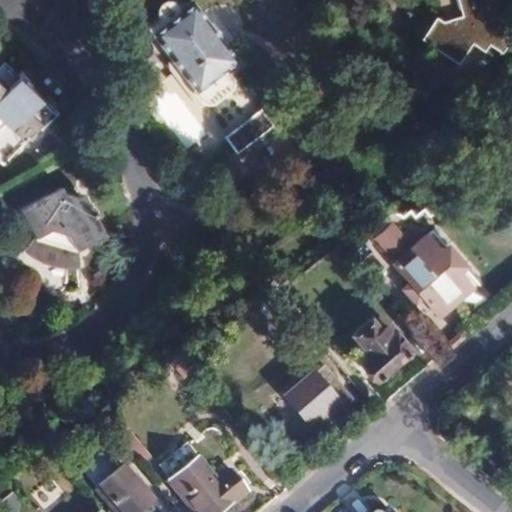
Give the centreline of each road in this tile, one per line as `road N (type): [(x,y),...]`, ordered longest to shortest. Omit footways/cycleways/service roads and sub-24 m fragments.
road 1 (residential): [(0,368),(53,361),(93,338),(126,296),(150,243),(145,199),(29,0)]
road 2 (residential): [(389,431),(511,323)]
road 3 (residential): [(389,431),(487,511)]
road 4 (residential): [(293,511),(389,431)]
